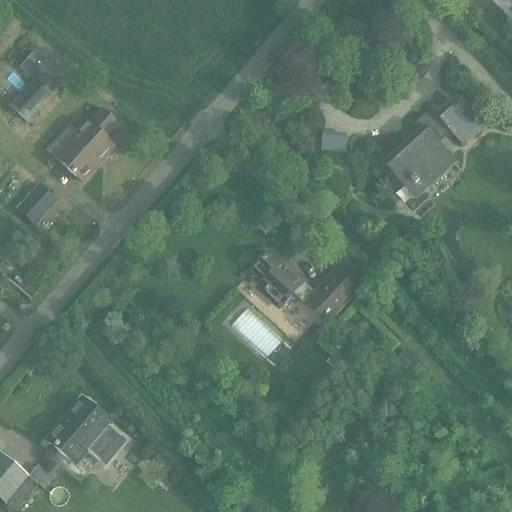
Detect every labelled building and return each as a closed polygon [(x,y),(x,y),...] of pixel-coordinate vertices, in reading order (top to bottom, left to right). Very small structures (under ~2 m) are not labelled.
[(26,122),(64,79),(35,53),(20,69),(34,81),(10,108),(26,122)] [(422,191),(453,163),(436,145),(451,132),(463,145),(481,128),(455,100),(437,116),(432,111),(415,126),(420,131),(384,164),(396,177),(403,170),(411,179),(410,181),(415,186),(416,185),(422,191)] [(88,124),(85,122),(77,131),(70,127),(47,152),(53,158),(82,184),(114,148),(104,139),(117,125),(101,110),(88,124)] [(39,185),(16,210),(34,226),(57,201),(39,185)] [(334,274),(314,295),(268,252),(251,271),(263,282),(257,289),(277,308),(293,291),(306,304),(304,305),(318,318),(327,309),(333,314),(343,303),(342,301),(352,290),(334,274)] [(407,352),(393,366),(404,377),(418,363),(407,352)] [(82,399),(46,442),(73,465),(85,451),(105,468),(126,442),(107,425),(109,422),(82,399)] [(0,500),(13,511),(15,511),(37,486),(0,454),(0,500)]
